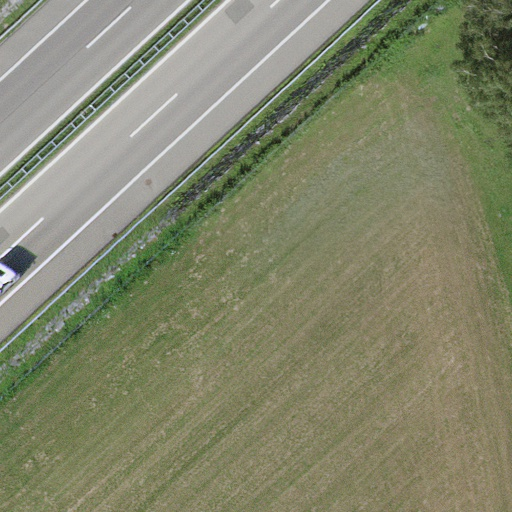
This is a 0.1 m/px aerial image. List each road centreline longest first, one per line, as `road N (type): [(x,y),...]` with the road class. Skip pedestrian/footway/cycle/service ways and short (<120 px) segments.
road 1 (motorway): [(0,261),(282,0)]
road 2 (motorway): [(142,0),(0,131)]
